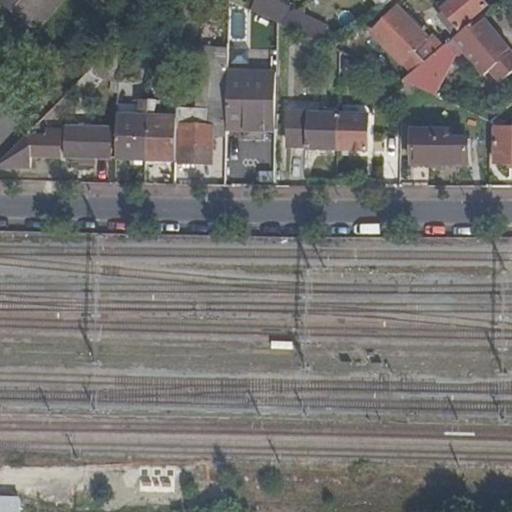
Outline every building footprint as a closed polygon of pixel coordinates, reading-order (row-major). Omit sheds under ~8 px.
[(0,0),(0,1),(37,33),(63,0),(0,0)] [(264,0),(254,0),(248,11),(277,25),(284,8),(264,0)] [(458,32),(487,8),(480,0),(454,0),(441,10),(448,18),(444,22),(453,34),(457,31),(458,32)] [(373,34),(411,72),(443,47),(434,37),(428,43),(417,31),(420,28),(407,15),(404,19),(396,11),(373,34)] [(411,72),(400,82),(432,97),(454,57),(462,50),(482,76),(489,71),(499,84),(511,72),(511,55),(481,17),(443,47),(411,72)] [(359,36),(337,53),(338,53),(353,60),(368,48),(359,36)] [(114,45),(84,75),(74,85),(82,93),(101,72),(116,77),(118,48),(114,45)] [(180,120),(176,120),(175,162),(175,166),(211,166),(211,138),(224,137),(226,50),(210,50),(208,128),(180,127),(180,120)] [(227,75),(226,131),(274,132),(275,76),(227,75)] [(307,151),(337,152),(337,116),(284,115),(283,147),(307,147),(307,151)] [(117,116),(116,160),(146,161),(148,118),(117,116)] [(337,116),(337,152),(368,152),(368,117),(337,116)] [(176,120),(148,118),(146,161),(175,162),(176,120)] [(43,136),(37,123),(0,161),(0,166),(29,168),(30,157),(59,158),(59,136),(43,136)] [(494,164),(511,164),(511,124),(510,124),(510,129),(494,129),(494,164)] [(64,158),(109,160),(111,130),(64,127),(64,158)] [(412,165),(471,165),(471,141),(451,141),(451,132),(413,132),(412,165)] [(260,169),(264,145),(249,142),(244,167),(260,169)] [(44,482),(42,507),(75,509),(76,483),(44,482)] [(0,511),(20,511),(21,501),(0,500),(0,511)]
